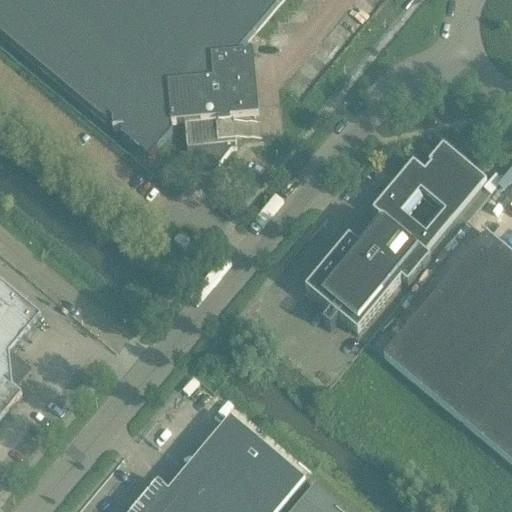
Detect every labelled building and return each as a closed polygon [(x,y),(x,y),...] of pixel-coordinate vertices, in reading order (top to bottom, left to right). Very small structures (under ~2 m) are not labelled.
[(0,0),(0,38),(105,126),(112,126),(113,134),(121,133),(121,140),(143,159),(149,164),(172,136),(172,129),(185,128),(187,156),(180,157),(180,158),(187,157),(189,173),(218,170),(218,175),(219,175),(219,169),(232,154),(237,153),(237,152),(236,152),(235,148),(237,148),(236,143),(235,128),(234,123),(259,121),(258,110),(253,60),(253,57),(250,58),(241,58),(240,55),(286,0),(0,0)] [(424,260),(486,186),(443,150),(429,167),(431,170),(425,177),(413,167),(373,215),(382,223),(358,251),(349,243),(305,296),(358,340),(402,287),(408,292),(431,265),(424,260)] [(192,245),(181,236),(173,245),(184,254),(192,245)] [(511,260),(486,239),(383,361),(511,469),(511,260)] [(283,511),(305,486),(230,423),(169,496),(158,487),(136,511),(283,511)] [(340,511),(315,490),(297,511),(340,511)]
